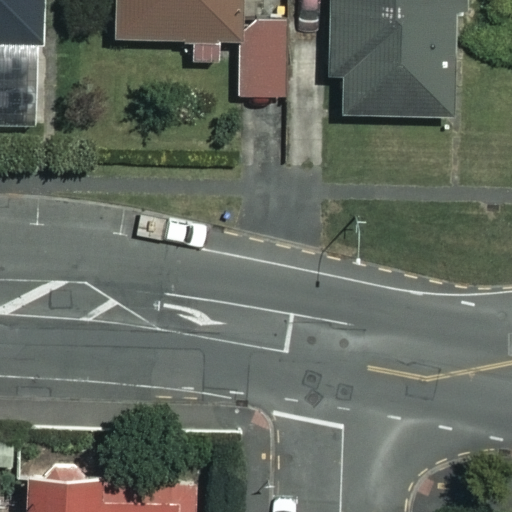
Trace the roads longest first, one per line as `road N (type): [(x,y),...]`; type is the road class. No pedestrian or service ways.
road 1 (tertiary): [(0,256),(132,269),(340,340)]
road 2 (tertiary): [(340,340),(0,342)]
road 3 (tertiary): [(340,340),(511,378)]
road 4 (residential): [(335,511),(340,340)]
